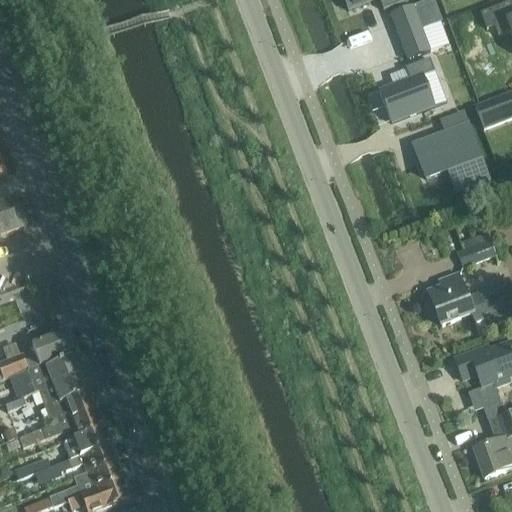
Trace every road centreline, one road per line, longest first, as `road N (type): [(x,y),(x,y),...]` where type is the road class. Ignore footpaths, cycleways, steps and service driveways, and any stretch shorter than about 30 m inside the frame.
road 1 (secondary): [(443,511),(250,0)]
road 2 (residential): [(165,511),(0,73)]
